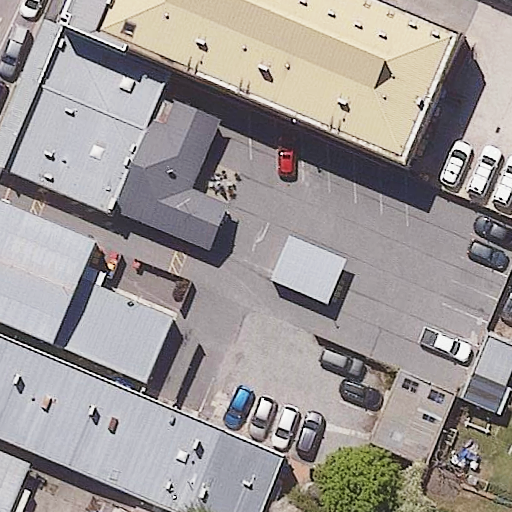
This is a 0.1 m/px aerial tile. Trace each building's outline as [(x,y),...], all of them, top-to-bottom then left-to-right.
[(424,0),(86,0),(76,22),(403,168),(470,21),(424,0)] [(233,118),(67,49),(10,176),(206,263),(229,206),(198,193),(233,118)] [(0,199),(0,341),(138,403),(181,321),(89,284),(105,245),(0,199)] [(356,256),(296,232),(277,278),(337,303),(356,256)] [(511,375),(511,333),(488,327),(465,403),(501,413),(511,375)] [(138,403),(0,341),(0,444),(41,463),(158,511),(261,511),(284,461),(138,403)] [(462,394),(402,368),(371,441),(431,467),(462,394)] [(0,444),(0,511),(22,511),(41,463),(0,444)]
